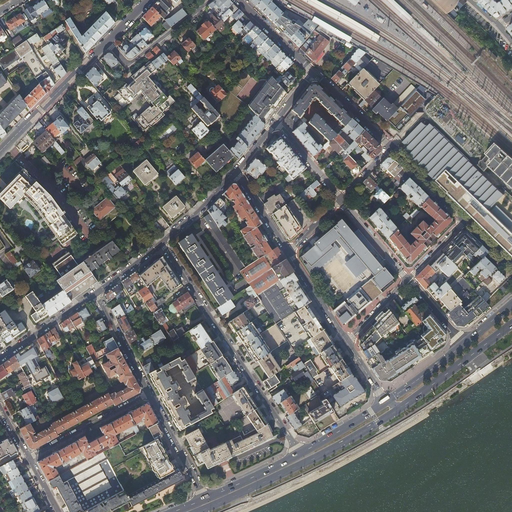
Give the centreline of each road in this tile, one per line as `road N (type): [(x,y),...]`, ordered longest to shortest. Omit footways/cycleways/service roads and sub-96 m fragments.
road 1 (residential): [(301,455),(161,241)]
road 2 (primary): [(201,511),(306,464),(405,404)]
road 3 (secondary): [(106,42),(0,151)]
road 4 (residential): [(149,393),(27,458)]
road 5 (residential): [(106,42),(130,62),(210,0)]
road 6 (primary): [(405,404),(511,325)]
road 7 (residential): [(149,393),(205,500)]
road 8 (unknown): [(8,142),(89,231)]
